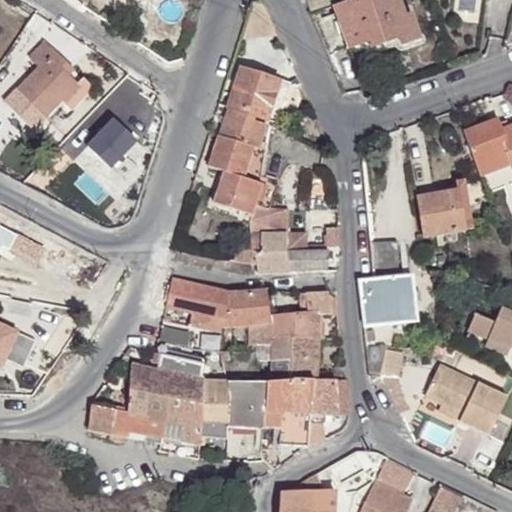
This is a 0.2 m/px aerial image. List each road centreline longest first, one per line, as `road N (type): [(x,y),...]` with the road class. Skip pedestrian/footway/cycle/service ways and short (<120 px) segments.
road 1 (residential): [(341,124),(343,282),(366,428)]
road 2 (residential): [(43,426),(111,457),(243,472)]
road 3 (residential): [(43,426),(78,388),(148,265)]
road 4 (residential): [(200,92),(41,0)]
road 5 (residential): [(200,92),(148,265)]
road 6 (residential): [(341,124),(511,64)]
road 7 (residential): [(148,265),(0,192)]
road 8 (residential): [(366,428),(511,506)]
road 9 (residential): [(280,0),(341,124)]
road 10 (residential): [(265,511),(281,477),(366,428)]
